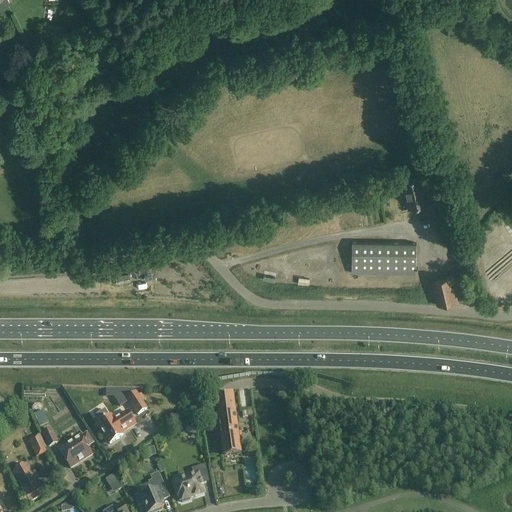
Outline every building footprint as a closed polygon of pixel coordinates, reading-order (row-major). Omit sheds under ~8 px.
[(0,0),(0,8),(7,5),(8,4),(9,2),(7,0),(0,0)] [(402,182),(409,209),(427,204),(421,177),(402,182)] [(352,273),(416,274),(416,270),(417,270),(417,268),(416,268),(417,244),(352,243),(352,273)] [(452,277),(432,281),(437,305),(458,300),(452,277)] [(127,399),(138,416),(147,410),(136,393),(127,399)] [(217,401),(216,401),(224,457),(241,455),(232,394),(217,401)] [(49,406),(42,410),(50,423),(57,419),(49,406)] [(97,425),(110,445),(123,436),(122,434),(136,425),(128,412),(114,421),(111,417),(97,425)] [(187,432),(195,435),(197,428),(188,426),(187,432)] [(43,434),(50,448),(57,445),(50,430),(43,434)] [(59,451),(71,469),(92,456),(87,447),(93,444),(87,435),(81,438),(80,437),(59,451)] [(29,441),(37,457),(47,453),(40,437),(29,441)] [(146,452),(149,458),(156,456),(154,449),(146,452)] [(21,489),(30,503),(45,494),(36,480),(34,482),(30,476),(32,475),(26,465),(13,472),(22,488),(21,489)] [(174,483),(180,502),(182,501),(182,503),(191,500),(190,499),(204,494),(202,485),(209,482),(205,465),(192,470),(194,477),(174,483)] [(162,502),(169,499),(158,474),(151,477),(153,482),(149,483),(153,491),(143,496),(142,494),(135,498),(139,507),(143,505),(146,511),(158,511),(164,508),(162,505),(164,505),(162,502)]
